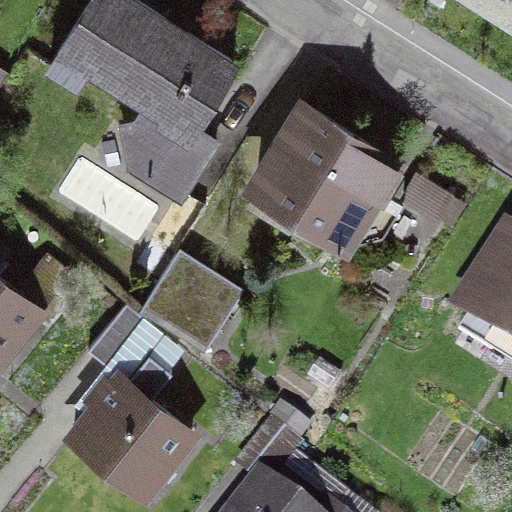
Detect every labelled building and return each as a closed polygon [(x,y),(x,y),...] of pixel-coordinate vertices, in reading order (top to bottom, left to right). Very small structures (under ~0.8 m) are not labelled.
[(180,197),(216,141),(191,125),(233,59),(139,0),(88,0),(67,35),(93,51),(87,60),(150,100),(136,122),(122,125),(131,167),(180,197)] [(305,105),(258,181),(338,231),(340,227),(353,236),(375,232),(392,205),(379,191),(396,163),(305,105)] [(452,226),(467,197),(417,171),(402,200),(452,226)] [(511,238),(465,313),(511,342),(511,238)] [(177,249),(142,305),(206,346),(241,290),(177,249)] [(0,353),(38,307),(0,276),(0,353)] [(88,348),(112,368),(151,321),(126,301),(88,348)] [(144,490),(192,430),(149,396),(171,369),(149,351),(127,378),(120,373),(113,381),(108,377),(90,399),(96,403),(72,433),(144,490)] [(260,480),(235,511),(340,511),(303,483),(289,502),(260,480)]
